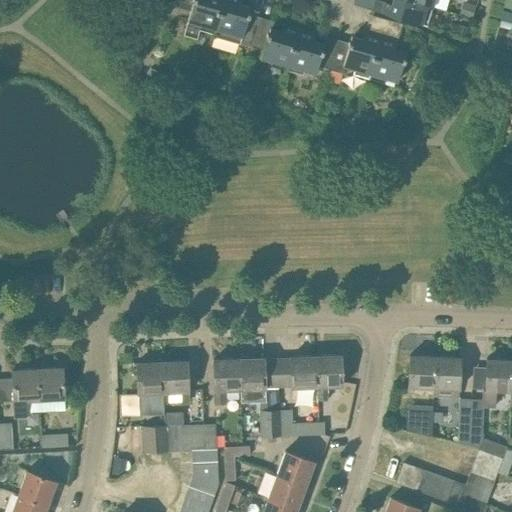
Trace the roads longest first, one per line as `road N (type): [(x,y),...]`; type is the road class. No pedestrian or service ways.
road 1 (unclassified): [(98,307),(226,299),(265,317),(380,314)]
road 2 (residential): [(78,511),(99,407),(98,307)]
road 3 (residential): [(340,511),(356,468),(380,314)]
road 4 (unclassified): [(511,320),(380,314)]
